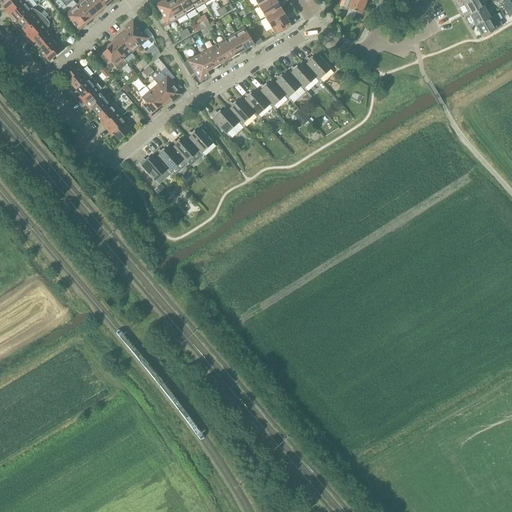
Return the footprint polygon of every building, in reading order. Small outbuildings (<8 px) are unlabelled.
[(5,11),(17,0),(0,0),(3,4),(1,6),(5,11)] [(18,22),(31,10),(33,9),(24,0),(17,0),(5,11),(9,16),(11,14),(18,22)] [(99,14),(86,0),(82,0),(77,5),(90,21),(99,14)] [(107,7),(100,0),(86,0),(99,14),(107,7)] [(163,0),(155,5),(163,19),(158,21),(165,32),(170,29),(168,25),(176,20),(167,4),(164,0),(163,0)] [(173,0),(167,4),(176,20),(186,14),(177,0),(173,0)] [(177,0),(186,14),(195,9),(189,0),(177,0)] [(189,0),(195,9),(204,4),(202,0),(189,0)] [(268,0),(258,6),(265,18),(281,8),(277,2),(279,0),(268,0)] [(360,15),(366,2),(361,0),(344,0),(342,7),(360,15)] [(474,0),(464,6),(469,16),(484,8),(479,0),(474,0)] [(511,5),(510,2),(502,6),(504,10),(508,8),(511,6),(511,5)] [(68,21),(77,32),(90,21),(77,5),(66,14),(65,18),(68,21)] [(281,8),(265,18),(275,35),(291,26),(281,8)] [(469,16),(475,27),(490,19),(484,8),(469,16)] [(27,36),(46,20),(45,18),(41,14),(34,9),(32,11),(31,10),(18,22),(24,30),(23,31),(27,36)] [(490,19),(475,27),(482,38),(501,27),(495,16),(490,19)] [(33,40),(39,47),(53,36),(47,29),(48,27),(49,23),(46,20),(27,36),(31,41),(33,40)] [(124,28),(140,46),(148,39),(133,20),(124,28)] [(132,53),(140,46),(124,28),(126,30),(118,37),(132,53)] [(244,28),(235,34),(244,50),(254,44),(244,28)] [(235,34),(225,39),(235,55),(244,50),(235,34)] [(64,49),(53,36),(39,47),(46,55),(44,57),(49,62),(64,49)] [(123,60),(132,53),(118,37),(110,44),(123,60)] [(225,39),(216,45),(225,61),(235,55),(225,39)] [(127,64),(123,60),(110,44),(97,55),(106,66),(108,69),(111,69),(114,66),(117,70),(120,70),(127,64)] [(216,45),(207,50),(216,66),(225,61),(216,45)] [(207,50),(197,56),(209,76),(210,76),(207,72),(216,66),(207,50)] [(302,62),(302,63),(303,63),(316,77),(315,77),(320,83),(322,81),(319,79),(331,68),(318,53),(310,61),(307,58),(302,62)] [(209,76),(197,56),(183,64),(190,75),(194,72),(200,82),(209,76)] [(158,59),(153,63),(161,72),(165,68),(158,59)] [(303,63),(302,63),(295,70),(292,67),(287,71),(287,72),(300,86),(305,92),(307,90),(304,87),(315,77),(316,77),(303,63)] [(75,90),(89,78),(78,65),(62,78),(67,83),(69,82),(75,90)] [(287,72),(279,79),(276,76),(271,80),(272,81),(272,80),(285,95),(289,101),(291,99),(289,96),(300,86),(287,72)] [(158,84),(173,102),(182,95),(166,76),(158,84)] [(84,104),(100,91),(89,78),(75,90),(82,98),(80,99),(84,104)] [(272,80),(272,81),(264,88),(261,85),(256,89),(256,90),(257,89),(270,104),(269,104),(274,110),(276,108),(273,105),(285,95),(272,80)] [(173,102),(158,84),(150,91),(163,107),(171,100),(173,102)] [(257,89),(256,90),(248,97),(246,94),(241,98),(241,99),(241,98),(254,113),(259,119),(260,117),(258,114),(269,104),(270,104),(257,89)] [(97,115),(111,104),(100,91),(84,104),(89,109),(90,107),(97,115)] [(163,107),(150,91),(141,98),(145,103),(141,107),(150,118),(163,107)] [(241,98),(241,99),(233,106),(230,103),(225,107),(226,108),(226,107),(239,122),(243,127),(245,126),(243,123),(254,113),(241,98)] [(106,130),(121,117),(111,104),(97,115),(104,123),(102,125),(106,130)] [(226,107),(226,108),(218,115),(215,112),(210,116),(228,136),(230,135),(227,132),(239,122),(226,107)] [(307,121),(303,116),(298,120),(303,125),(307,121)] [(133,130),(121,117),(106,130),(110,134),(112,133),(119,141),(133,130)] [(184,136),(185,137),(198,151),(203,157),(204,155),(202,153),(214,142),(200,127),(192,135),(189,132),(184,136)] [(183,160),(182,160),(187,166),(189,164),(186,161),(198,151),(185,137),(177,144),(174,141),(169,145),(169,146),(170,145),(183,160)] [(167,169),(172,175),(173,173),(171,170),(182,160),(183,160),(170,145),(169,146),(161,153),(159,150),(154,154),(154,155),(154,154),(167,169)] [(154,154),(154,155),(146,162),(143,159),(138,163),(156,184),(158,182),(156,179),(167,169),(154,154)] [(107,174),(106,175),(100,179),(106,186),(112,180),(107,174)] [(161,186),(155,191),(164,201),(170,197),(161,186)]
